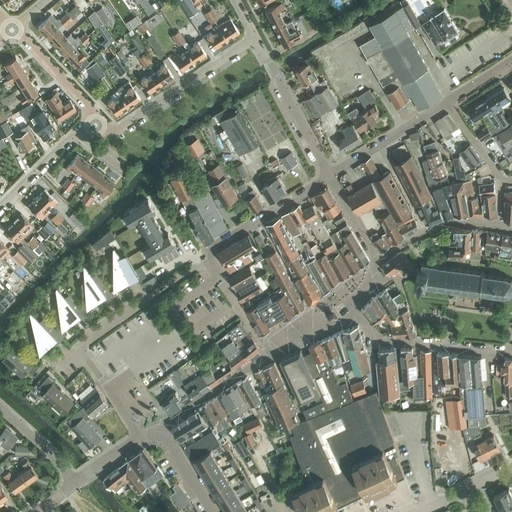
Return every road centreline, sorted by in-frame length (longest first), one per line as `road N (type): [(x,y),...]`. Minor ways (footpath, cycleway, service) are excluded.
road 1 (residential): [(331,174),(378,260),(374,280),(351,305),(375,336),(511,351)]
road 2 (unclassified): [(141,437),(78,344),(212,259)]
road 3 (residential): [(93,117),(107,131),(119,129),(257,41)]
road 4 (residential): [(212,259),(210,247),(331,174)]
road 5 (residential): [(331,174),(257,41)]
road 6 (residential): [(331,174),(446,104)]
road 7 (unknown): [(446,104),(433,75),(511,27)]
